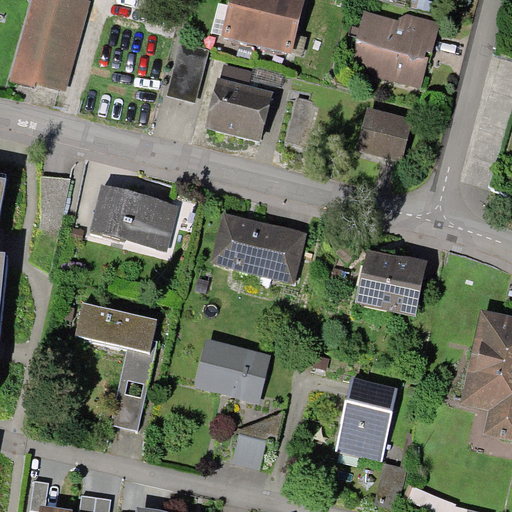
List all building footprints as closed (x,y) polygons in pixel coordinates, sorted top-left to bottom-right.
[(92,1),(88,0),(30,0),(8,83),(35,90),(37,85),(67,93),(92,1)] [(306,0),(230,0),(222,36),(293,54),(306,0)] [(398,20),(364,12),(349,70),(422,90),(440,24),(399,14),(398,20)] [(209,51),(181,44),(167,96),(195,103),(209,51)] [(253,71),(224,64),(221,77),(218,77),(204,129),(262,143),(274,95),(279,96),(285,76),(254,68),(253,71)] [(314,104),(296,100),(286,144),(304,148),(314,104)] [(414,121),(366,108),(354,150),(402,163),(414,121)] [(71,179),(42,178),(40,233),(59,235),(71,179)] [(0,183),(0,226),(8,185),(0,183)] [(181,206),(104,189),(93,240),(169,257),(181,206)] [(307,237),(224,215),(211,264),(294,286),(307,237)] [(428,264),(367,251),(356,305),(416,318),(428,264)] [(157,325),(80,308),(73,339),(127,351),(110,427),(138,433),(157,347),(152,346),(157,325)] [(511,316),(481,310),(459,407),(487,413),(482,436),(511,443),(511,316)] [(270,353),(206,339),(195,389),(258,404),(270,353)] [(397,390),(351,380),(335,451),(381,461),(397,390)] [(267,441),(240,434),(233,464),(259,471),(267,441)] [(407,470),(385,465),(376,505),(397,510),(407,470)] [(39,511),(40,505),(46,506),(49,484),(34,482),(31,511),(39,511)] [(110,511),(112,501),(83,497),(80,511),(110,511)]
